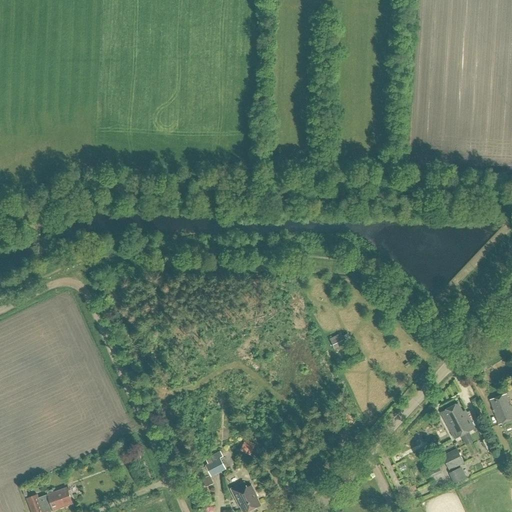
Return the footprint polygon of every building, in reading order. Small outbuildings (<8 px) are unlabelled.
[(349,338),(335,342),(337,347),(350,343),(349,338)] [(489,400),(498,425),(511,420),(511,411),(510,406),(509,407),(508,404),(505,395),(489,400)] [(461,413),(457,405),(441,414),(455,439),(473,429),(464,411),(461,413)] [(255,445),(246,440),(242,448),(251,452),(252,451),(255,445)] [(441,455),(448,470),(463,463),(455,448),(441,455)] [(136,450),(127,453),(128,458),(138,455),(136,450)] [(221,459),(204,468),(210,479),(226,471),(221,459)] [(461,466),(448,472),(453,483),(466,478),(461,466)] [(251,487),(245,490),(242,484),(230,490),(239,508),(241,507),(243,511),(249,511),(259,507),(253,495),(255,494),(251,487)] [(53,510),(72,503),(66,487),(38,497),(37,494),(26,498),(31,511),(43,511),(52,509),(53,510)]
